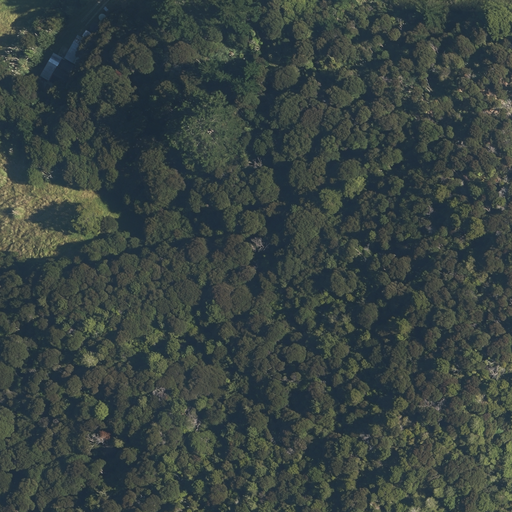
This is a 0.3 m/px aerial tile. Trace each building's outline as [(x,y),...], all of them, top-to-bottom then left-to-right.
[(85,33),(70,58),(83,65),(98,41),(85,33)] [(70,60),(66,67),(78,75),(83,68),(70,60)] [(48,72),(56,76),(53,83),(70,93),(79,78),(62,67),(61,69),(53,64),(48,72)] [(29,78),(25,83),(31,88),(35,83),(29,78)] [(57,88),(41,78),(36,86),(52,96),(57,88)]
